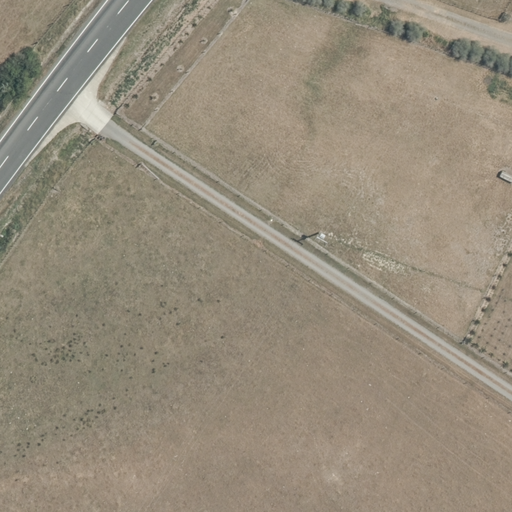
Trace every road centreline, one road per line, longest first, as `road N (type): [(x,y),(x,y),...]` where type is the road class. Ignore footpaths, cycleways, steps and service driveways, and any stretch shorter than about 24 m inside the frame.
road 1 (unknown): [(64,82),(320,280),(511,400)]
road 2 (secondary): [(0,170),(131,0)]
